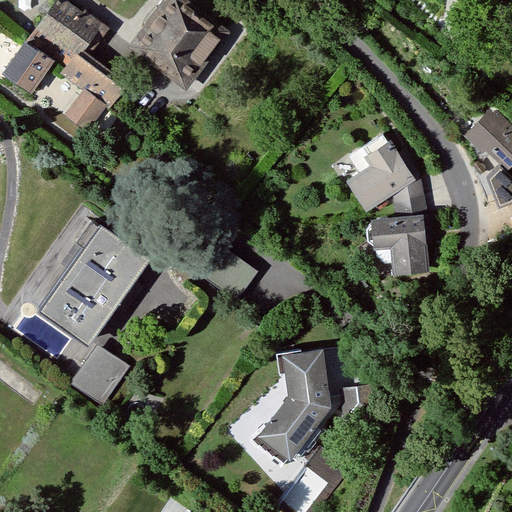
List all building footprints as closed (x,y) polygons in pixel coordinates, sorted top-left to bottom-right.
[(53,59),(67,69),(78,54),(80,55),(99,28),(61,0),(58,0),(28,41),(53,59)] [(181,0),(169,0),(137,44),(186,82),(224,32),(181,0)] [(53,59),(28,41),(6,72),(30,91),(53,59)] [(67,69),(64,72),(89,90),(105,102),(111,106),(124,88),(80,55),(78,54),(67,69)] [(105,102),(89,90),(71,115),(87,127),(105,102)] [(511,164),(511,125),(500,114),(499,115),(494,110),(471,134),(478,141),(482,137),(511,165),(511,164)] [(363,173),(352,180),(368,206),(413,177),(385,132),(351,155),(363,173)] [(396,261),(397,270),(427,268),(422,216),(375,221),(377,246),(394,244),(396,261)] [(153,255),(103,220),(41,308),(90,343),(153,255)] [(369,240),(377,246),(375,221),(368,227),(369,240)] [(394,244),(377,246),(378,255),(386,262),(396,261),(394,244)] [(222,247),(204,269),(232,293),(251,270),(222,247)] [(131,365),(99,343),(71,382),(104,404),(131,365)] [(253,438),(285,462),(291,455),(294,457),(319,425),(315,422),(323,412),(326,414),(333,405),(331,394),(328,395),(321,350),(302,352),(302,348),(277,351),(281,372),(289,371),(292,395),(274,418),(253,438)] [(373,384),(343,389),(347,418),(377,414),(373,384)]
